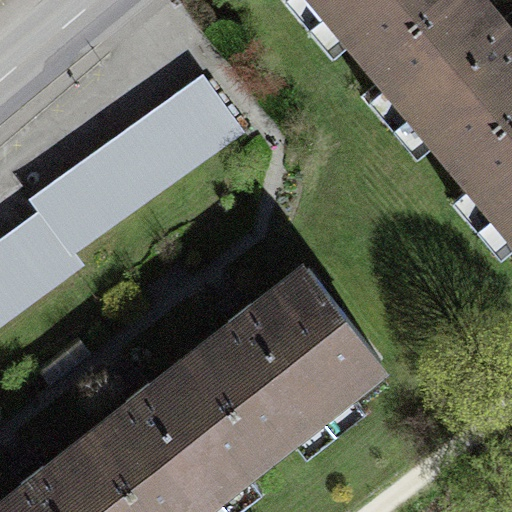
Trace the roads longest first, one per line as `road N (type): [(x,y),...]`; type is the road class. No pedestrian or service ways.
road 1 (track): [(511,413),(382,511)]
road 2 (residential): [(0,80),(98,0)]
